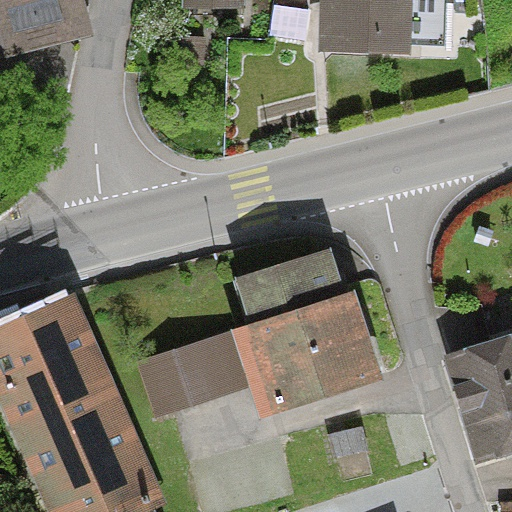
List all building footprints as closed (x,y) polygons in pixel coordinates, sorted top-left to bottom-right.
[(0,0),(0,38),(82,17),(77,0),(0,0)] [(323,0),(322,45),(379,47),(399,47),(400,0),(323,0)] [(344,342),(317,258),(241,281),(277,397),(271,399),(273,405),(279,403),(280,407),(369,378),(356,338),(344,342)] [(154,508),(66,306),(0,335),(0,393),(51,511),(148,511),(154,508)] [(511,340),(446,361),(476,459),(511,448),(511,340)] [(219,393),(203,345),(140,366),(156,414),(219,393)] [(326,438),(331,459),(362,452),(356,431),(326,438)]
